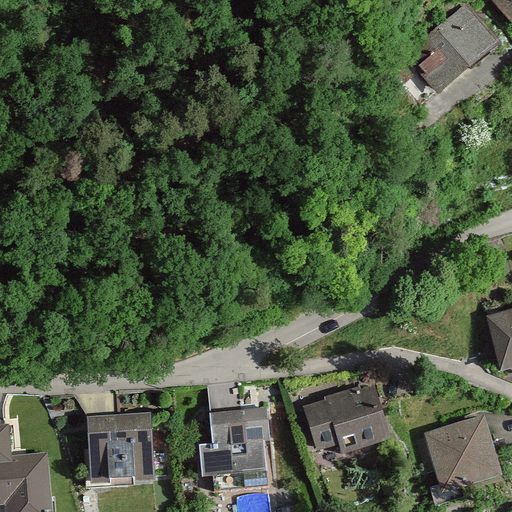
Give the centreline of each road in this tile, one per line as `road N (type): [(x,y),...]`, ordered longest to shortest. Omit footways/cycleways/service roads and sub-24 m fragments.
road 1 (track): [(0,202),(198,196),(297,169),(405,123)]
road 2 (track): [(16,203),(179,136),(335,0)]
road 3 (residential): [(206,373),(511,221)]
road 4 (residential): [(206,373),(360,357),(455,364),(511,389)]
road 5 (residential): [(0,380),(206,373)]
road 6 (residential): [(511,58),(405,123)]
